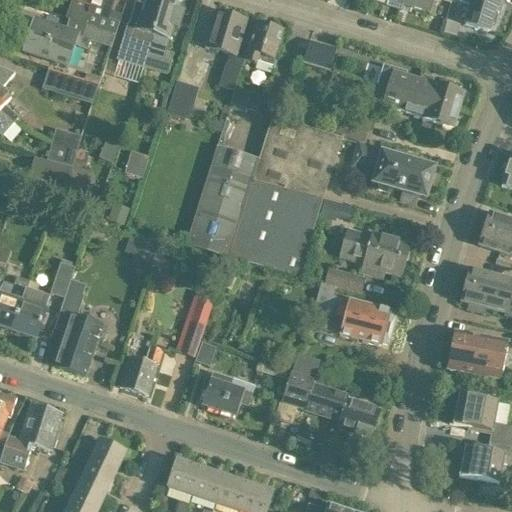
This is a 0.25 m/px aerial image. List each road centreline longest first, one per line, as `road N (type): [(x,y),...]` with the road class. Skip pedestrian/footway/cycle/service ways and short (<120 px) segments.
road 1 (residential): [(402,506),(398,461),(454,224),(508,75)]
road 2 (residential): [(508,75),(263,0)]
road 3 (residential): [(402,506),(165,425)]
road 4 (residential): [(165,425),(0,369)]
